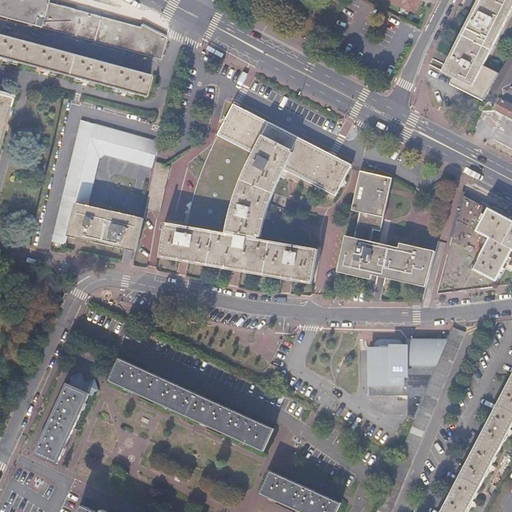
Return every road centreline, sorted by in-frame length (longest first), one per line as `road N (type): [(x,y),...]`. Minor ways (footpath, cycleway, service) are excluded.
road 1 (residential): [(88,284),(105,278),(313,316),(511,307)]
road 2 (primary): [(389,114),(193,14)]
road 3 (residential): [(0,460),(88,284)]
road 4 (primary): [(511,179),(389,114)]
road 5 (residential): [(389,114),(445,0)]
